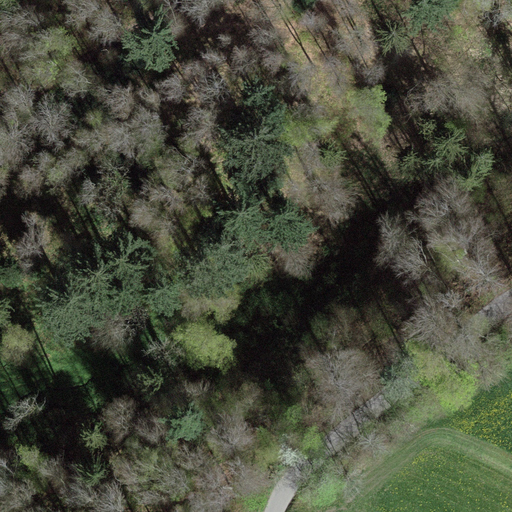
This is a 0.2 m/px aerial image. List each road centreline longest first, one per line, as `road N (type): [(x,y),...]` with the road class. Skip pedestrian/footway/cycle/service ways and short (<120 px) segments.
road 1 (unclassified): [(268,511),(294,473),(511,297)]
road 2 (track): [(0,120),(186,0)]
